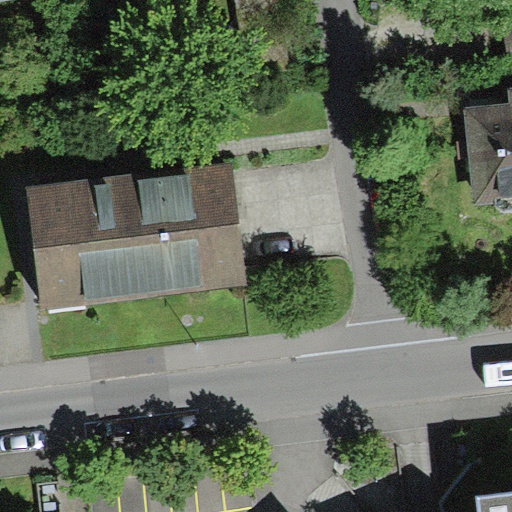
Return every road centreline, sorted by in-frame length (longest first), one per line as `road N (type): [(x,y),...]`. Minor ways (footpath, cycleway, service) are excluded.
road 1 (residential): [(391,375),(0,423)]
road 2 (residential): [(330,0),(391,375)]
road 3 (residential): [(511,361),(391,375)]
